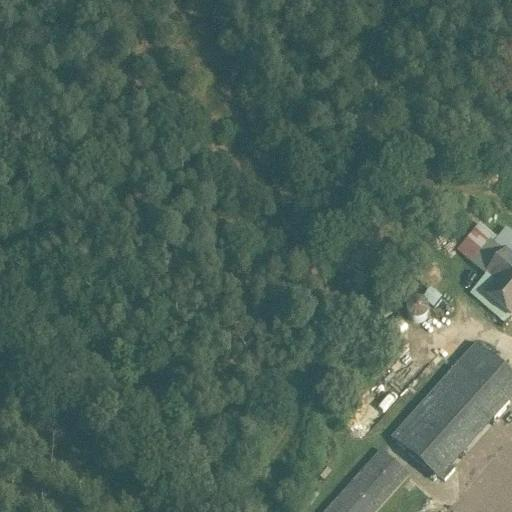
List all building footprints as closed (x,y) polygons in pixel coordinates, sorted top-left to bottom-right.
[(496,283),(511,264),(511,233),(506,229),(497,240),(480,225),(457,252),(483,275),(485,273),(496,283)] [(511,318),(511,317),(511,264),(496,283),(485,296),(511,318)] [(430,294),(423,304),(434,312),(441,303),(430,294)] [(426,320),(426,317),(426,314),(425,311),(423,309),(420,307),(417,307),(414,307),(412,309),(410,311),(408,313),(408,317),(409,320),(410,322),(413,324),(416,325),(419,325),(422,324),(424,322),(426,320)] [(511,401),(511,378),(475,346),(391,440),(439,483),(511,401)] [(407,378),(390,398),(398,405),(415,385),(407,378)] [(368,440),(374,421),(362,418),(357,437),(368,440)] [(376,511),(409,477),(380,451),(325,511),(376,511)]
